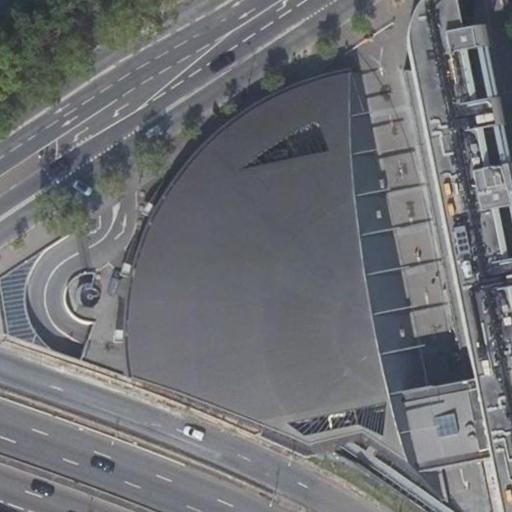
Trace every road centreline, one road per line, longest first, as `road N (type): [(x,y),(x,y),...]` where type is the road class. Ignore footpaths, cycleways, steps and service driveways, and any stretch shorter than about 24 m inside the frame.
road 1 (primary): [(0,230),(346,0)]
road 2 (trunk): [(345,511),(225,453),(0,364)]
road 3 (primary): [(261,0),(0,164)]
road 4 (trunk): [(216,511),(0,430)]
